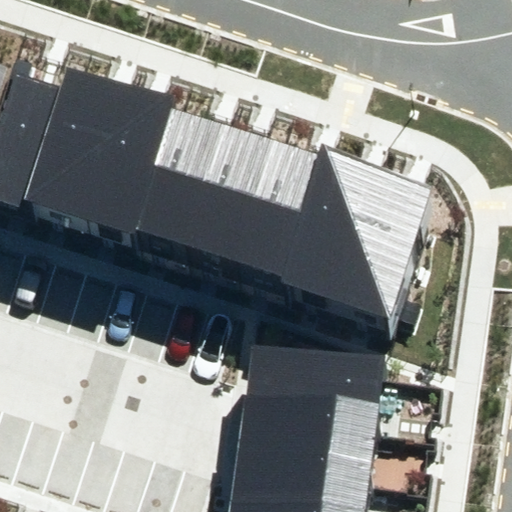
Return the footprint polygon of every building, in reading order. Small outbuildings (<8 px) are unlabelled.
[(78,214),(119,82),(65,66),(59,86),(24,199),(78,215),(78,214)] [(0,200),(22,207),(24,199),(59,86),(18,74),(0,131),(0,200)] [(78,214),(134,231),(172,109),(175,99),(119,82),(78,214)] [(134,231),(185,247),(223,124),(172,109),(134,231)] [(232,261),(270,139),(223,124),(185,247),(232,261)] [(232,261),(280,276),(318,154),(270,139),(232,261)] [(278,284),(334,302),(376,164),(320,147),(318,154),(280,276),(278,284)] [(376,164),(334,302),(388,318),(430,180),(376,164)] [(249,364),(242,418),(374,433),(380,379),(249,364)] [(242,418),(236,471),(367,486),(374,433),(242,418)] [(236,471),(231,511),(363,511),(367,486),(236,471)]
